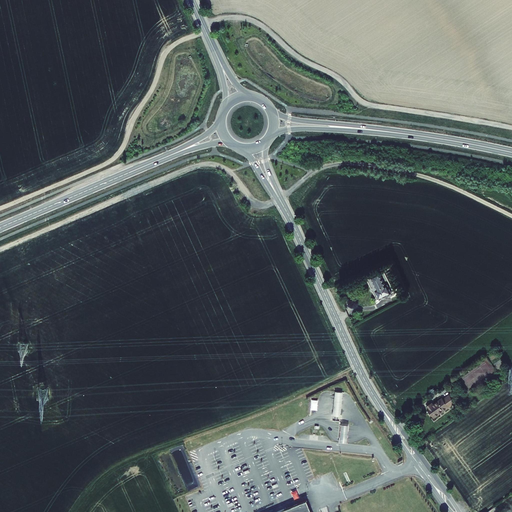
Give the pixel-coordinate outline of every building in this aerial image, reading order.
[(382,271),(374,275),(380,288),(377,289),(382,298),(395,291),(391,282),(388,283),(382,271)] [(333,415),(340,416),(342,392),(335,391),(333,415)] [(434,402),(429,406),(430,408),(436,417),(458,401),(452,394),(446,398),(444,397),(437,402),(438,403),(436,405),(434,402)] [(341,424),(339,442),(347,442),(349,425),(341,424)] [(311,511),(306,500),(307,499),(307,498),(292,505),(292,507),(287,509),(286,508),(276,511),(311,511)]
